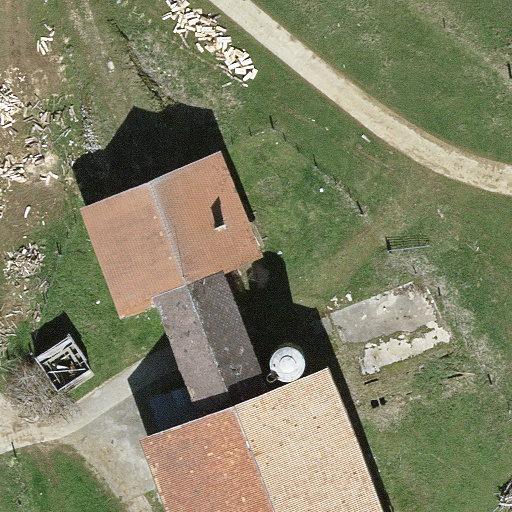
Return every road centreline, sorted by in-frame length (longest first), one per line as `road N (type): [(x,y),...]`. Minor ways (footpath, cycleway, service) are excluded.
road 1 (track): [(511,181),(425,151),(230,0)]
road 2 (track): [(69,0),(118,133)]
